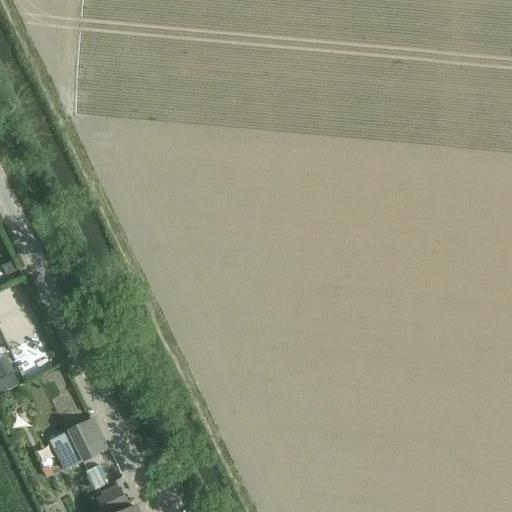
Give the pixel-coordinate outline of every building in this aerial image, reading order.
[(12,262),(1,267),(5,277),(17,271),(12,262)] [(0,394),(19,386),(14,375),(0,380),(0,394)] [(63,473),(83,463),(108,450),(93,420),(67,432),(49,442),(63,473)] [(102,481),(91,486),(94,491),(104,486),(102,481)] [(135,511),(134,508),(129,510),(127,507),(127,506),(118,490),(95,501),(100,511),(135,511)]
